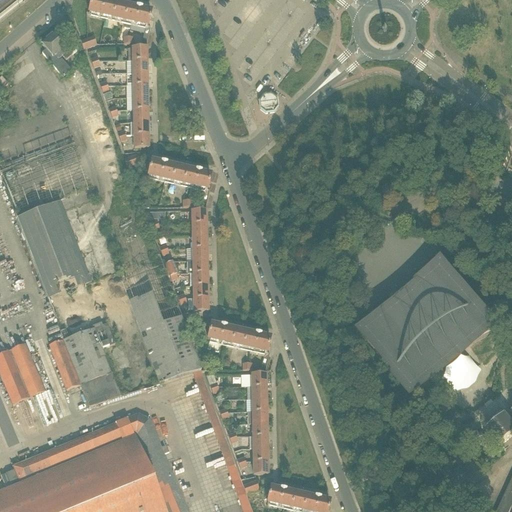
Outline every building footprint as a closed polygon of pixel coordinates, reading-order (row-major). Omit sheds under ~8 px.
[(146,28),(148,28),(151,13),(142,11),(142,9),(136,8),(136,9),(107,3),(108,1),(102,0),(101,1),(95,0),(92,0),(89,14),(146,28)] [(56,32),(49,38),(64,56),(62,57),(66,61),(76,52),(70,44),(68,45),(56,32)] [(94,37),(83,41),(81,42),(84,51),(97,46),(94,37)] [(46,51),(42,54),(63,79),(71,72),(61,60),(60,62),(58,60),(62,57),(64,56),(49,38),(41,45),(46,51)] [(147,62),(147,49),(132,49),(132,62),(147,62)] [(147,62),(132,62),(133,74),(147,74),(147,62)] [(147,74),(133,74),(133,87),(147,87),(147,74)] [(147,87),(133,87),(133,99),(148,99),(147,87)] [(112,99),(110,93),(103,95),(106,102),(112,99)] [(259,112),(265,116),(274,115),(279,108),(277,100),(271,95),(262,97),(257,103),(259,112)] [(148,99),(133,99),(134,112),(148,112),(148,99)] [(148,112),(134,112),(134,124),(148,124),(148,112)] [(148,124),(134,124),(134,137),(148,137),(148,124)] [(134,149),(149,149),(148,137),(134,137),(134,149)] [(140,165),(136,156),(124,160),(127,169),(140,165)] [(205,191),(207,191),(211,176),(201,174),(202,173),(196,171),(195,173),(167,166),(167,165),(161,163),(161,165),(152,163),(151,166),(148,165),(145,177),(205,191)] [(511,206),(499,199),(495,205),(485,223),(500,231),(508,219),(504,217),(511,206)] [(149,205),(149,202),(141,202),(142,210),(149,209),(150,209),(150,205),(149,205)] [(47,301),(90,286),(62,204),(18,219),(47,301)] [(206,225),(206,213),(192,213),(192,225),(206,225)] [(206,225),(192,225),(192,238),(207,238),(206,225)] [(207,238),(192,238),(193,250),(207,250),(207,238)] [(207,250),(193,250),(193,263),(207,262),(207,250)] [(498,322),(439,253),(349,328),(409,398),(498,322)] [(310,293),(310,292),(314,260),(308,259),(304,292),(310,293)] [(207,262),(193,263),(187,263),(187,275),(189,275),(193,275),(207,275),(207,262)] [(170,278),(176,276),(172,264),(165,266),(170,278)] [(193,275),(193,287),(208,287),(207,275),(193,275)] [(208,287),(193,287),(194,300),(208,300),(208,287)] [(334,313),(351,307),(355,306),(351,293),(330,300),(334,313)] [(194,313),(208,312),(208,300),(194,300),(194,313)] [(333,347),(339,345),(326,316),(320,319),(333,347)] [(196,319),(183,323),(186,332),(200,327),(196,319)] [(63,341),(81,387),(89,408),(121,398),(102,350),(115,345),(107,325),(102,326),(101,324),(93,327),(94,330),(63,341)] [(265,354),(267,354),(270,339),(261,337),(261,336),(255,334),(255,336),(226,329),(227,328),(221,327),(220,328),(211,326),(210,329),(207,329),(205,340),(265,354)] [(66,392),(81,387),(63,341),(49,347),(66,392)] [(45,393),(25,346),(0,356),(0,376),(13,407),(45,393)] [(260,376),(251,376),(251,377),(252,389),(266,388),(266,376),(264,376),(260,376)] [(266,388),(252,389),(252,401),(267,401),(266,388)] [(267,401),(252,401),(252,414),(267,413),(267,401)] [(252,414),(248,414),(248,426),(249,426),(267,426),(267,413),(252,414)] [(187,511),(172,474),(170,475),(148,421),(138,417),(127,420),(127,419),(12,467),(14,471),(1,477),(6,491),(0,493),(0,511),(187,511)] [(29,428),(46,427),(46,417),(38,418),(38,420),(29,420),(29,428)] [(511,436),(511,424),(507,419),(489,434),(499,447),(511,436)] [(249,426),(252,426),(253,438),(267,438),(267,426),(249,426)] [(464,441),(456,443),(457,445),(458,447),(458,448),(466,447),(467,447),(467,446),(471,445),(484,442),(481,447),(482,448),(485,450),(486,449),(496,451),(497,449),(496,448),(489,442),(487,444),(485,442),(483,435),(464,440),(464,441)] [(267,438),(253,438),(253,451),(268,451),(267,438)] [(253,451),(253,463),(268,463),(268,451),(253,451)] [(253,476),(268,476),(268,463),(253,463),(253,476)] [(457,475),(461,480),(471,471),(467,466),(457,475)] [(246,495),(258,490),(256,482),(243,487),(246,495)] [(509,511),(511,507),(511,483),(498,511),(509,511)] [(446,485),(415,511),(429,511),(452,492),(446,485)] [(300,511),(327,511),(330,503),(320,501),(321,499),(315,498),(314,499),(286,493),(286,491),(280,490),(280,491),(271,489),(270,493),(267,492),(264,504),(300,511)]
